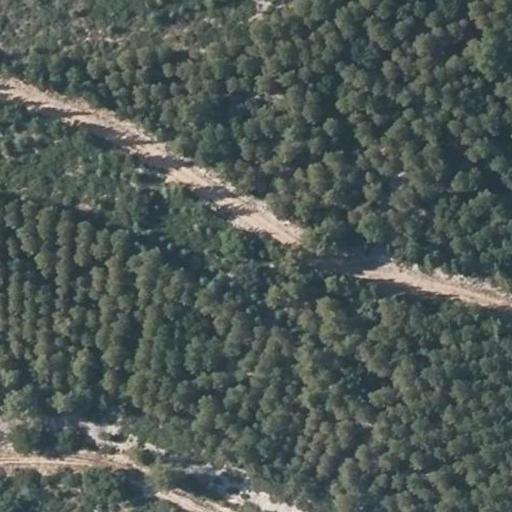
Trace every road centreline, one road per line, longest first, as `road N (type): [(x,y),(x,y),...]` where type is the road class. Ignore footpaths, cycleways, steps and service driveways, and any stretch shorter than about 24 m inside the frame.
road 1 (track): [(511,303),(309,251),(124,136),(0,88)]
road 2 (track): [(219,511),(134,471),(78,455),(0,459)]
